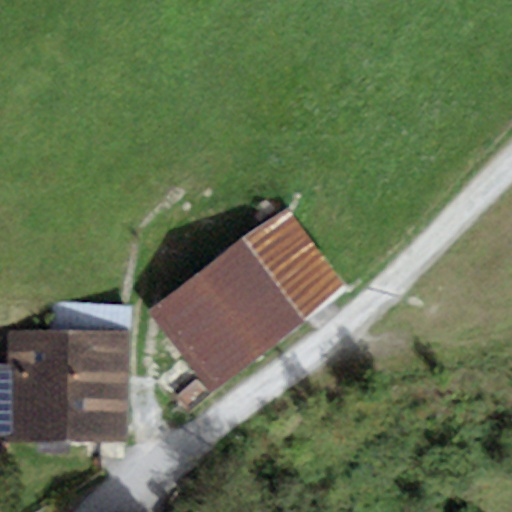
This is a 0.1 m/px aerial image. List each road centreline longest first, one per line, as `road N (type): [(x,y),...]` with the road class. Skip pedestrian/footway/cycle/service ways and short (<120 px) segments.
road 1 (unclassified): [(101,511),(383,295)]
road 2 (track): [(383,295),(511,168)]
